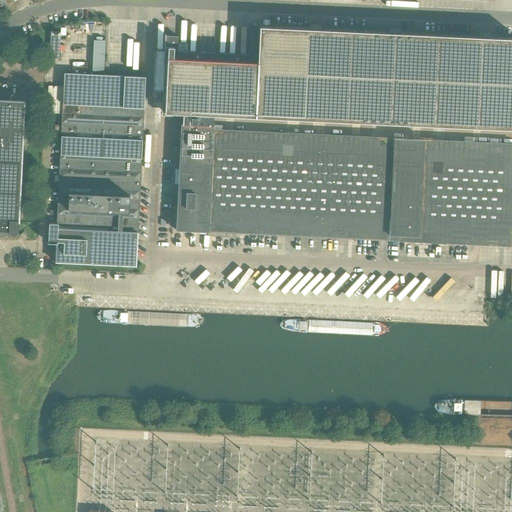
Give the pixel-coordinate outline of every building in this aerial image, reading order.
[(182,119),(182,124),(212,125),(213,120),(213,115),(511,129),(511,38),(259,26),(257,55),(177,51),(178,36),(165,35),(165,34),(164,34),(163,66),(164,66),(164,65),(167,65),(164,113),(182,113),(182,119)] [(49,30),(48,57),(58,58),(59,30),(49,30)] [(54,137),(61,137),(142,142),(145,77),(64,73),(62,116),(59,115),(58,123),(62,124),(62,125),(55,125),(54,137)] [(0,145),(22,146),(23,146),(23,145),(21,145),(21,139),(23,139),(23,138),(24,101),(25,101),(26,101),(0,99),(0,145)] [(266,233),(269,172),(271,133),(213,130),(213,125),(212,125),(182,124),(181,124),(182,124),(179,200),(174,199),(173,207),(178,207),(177,229),(176,229),(176,230),(208,231),(260,233),(266,233)] [(269,172),(299,174),(301,134),(271,133),(269,172)] [(299,174),(329,175),(331,136),(301,134),(299,174)] [(329,175),(359,177),(361,137),(331,136),(329,175)] [(142,142),(61,137),(57,218),(49,218),(49,223),(48,243),(56,243),(55,262),(136,266),(142,142)] [(359,177),(417,179),(419,140),(361,137),(359,177)] [(417,179),(451,181),(453,141),(419,140),(417,179)] [(511,144),(453,141),(451,181),(448,242),(510,245),(511,214),(511,199),(511,190),(511,144)] [(22,146),(0,145),(0,230),(8,231),(8,232),(9,233),(9,234),(10,235),(11,235),(12,236),(13,236),(14,236),(15,235),(16,235),(16,234),(17,234),(17,233),(17,232),(18,222),(20,222),(19,222),(20,200),(22,146)] [(171,157),(179,157),(180,148),(171,147),(171,157)] [(266,233),(296,235),(299,174),(269,172),(266,233)] [(296,235),(326,236),(329,175),(299,174),(296,235)] [(326,236),(356,238),(359,177),(329,175),(326,236)] [(356,238),(414,241),(417,179),(359,177),(356,238)] [(414,241),(448,242),(451,181),(417,179),(414,241)]
